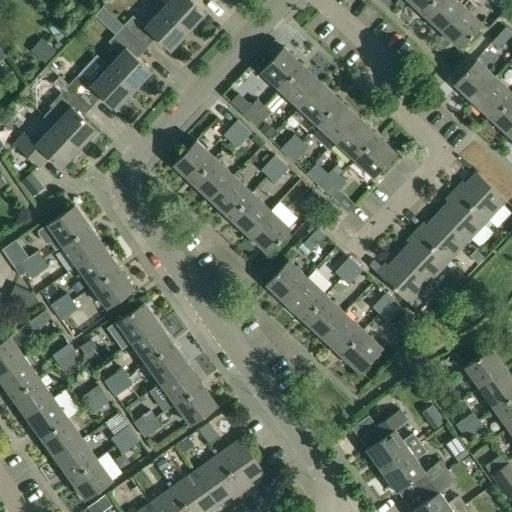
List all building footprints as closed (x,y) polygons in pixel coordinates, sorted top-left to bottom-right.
[(168,0),(162,7),(188,32),(206,12),(193,0),(168,0)] [(408,0),(421,12),(431,0),(408,0)] [(457,0),(431,0),(421,12),(440,29),(463,5),(457,0)] [(463,5),(440,29),(459,47),(482,23),(463,5)] [(94,16),(104,25),(112,16),(102,7),(94,16)] [(132,15),(122,25),(146,47),(155,37),(170,51),(188,32),(162,7),(144,26),(132,15)] [(120,52),(107,66),(133,90),(152,70),(137,57),(146,47),(122,25),(113,36),(108,41),(120,52)] [(511,32),(505,26),(491,42),(498,48),(511,34),(511,32)] [(42,38),(30,52),(45,63),(56,49),(42,38)] [(283,45),(260,70),(279,88),(302,63),(283,45)] [(475,58),(452,82),(471,100),(495,76),(475,58)] [(302,63),(279,88),(297,105),(321,81),(302,63)] [(78,74),(68,84),(91,106),(101,95),(116,109),(133,90),(107,66),(89,84),(78,74)] [(511,92),(495,76),(471,100),(490,118),(511,94),(511,92)] [(321,81),(297,105),(316,123),(339,99),(321,81)] [(51,107),(42,115),(52,124),(78,148),(96,128),(82,115),(91,106),(68,84),(59,94),(70,105),(60,116),(51,107)] [(511,94),(490,118),(509,136),(511,132),(511,94)] [(256,98),(242,113),(249,119),(263,104),(256,98)] [(339,99),(316,123),(335,141),(358,116),(339,99)] [(263,104),(249,119),(256,126),(270,111),(263,104)] [(358,116),(335,141),(354,158),(377,134),(358,116)] [(237,118),(223,134),(230,141),(244,125),(237,118)] [(267,122),(260,129),(268,136),(275,130),(267,122)] [(23,132),(13,143),(36,164),(46,154),(60,167),(78,148),(52,124),(35,143),(23,132)] [(244,125),(230,141),(237,147),(251,132),(244,125)] [(295,133),(280,148),(287,154),(301,139),(295,133)] [(377,134),(354,158),(373,176),(396,152),(377,134)] [(196,139),(172,163),(191,181),(215,157),(196,139)] [(301,139),(287,154),(294,161),(309,146),(301,139)] [(275,155),(261,170),(267,176),(281,161),(275,155)] [(215,157),(191,181),(210,199),(233,174),(215,157)] [(281,161),(267,176),(275,182),(288,167),(281,161)] [(332,168),(317,184),(324,190),(339,175),(332,169),(332,168)] [(462,180),(453,190),(486,220),(505,200),(476,171),(465,183),(462,180)] [(31,172),(19,182),(25,189),(37,180),(31,172)] [(233,174),(210,199),(229,217),(252,192),(233,174)] [(339,175),(324,190),(331,197),(346,182),(339,175)] [(312,189),(298,204),(305,211),(319,196),(312,189)] [(447,202),(436,212),(467,241),(486,220),(453,190),(445,199),(447,202)] [(252,192),(229,217),(247,234),(271,210),(252,192)] [(47,222),(36,230),(45,244),(49,242),(54,249),(62,244),(89,225),(74,203),(47,222)] [(271,210),(247,234),(266,252),(290,228),(271,210)] [(423,221),(414,230),(447,261),(467,241),(436,212),(426,223),(423,221)] [(89,225),(62,244),(76,265),(104,246),(89,225)] [(317,227),(303,242),(311,249),(325,234),(317,227)] [(408,242),(398,253),(428,282),(447,261),(414,230),(406,240),(408,242)] [(104,246),(76,265),(91,286),(119,267),(104,246)] [(478,263),(483,257),(475,249),(469,254),(478,263)] [(37,251),(20,263),(24,270),(42,258),(37,251)] [(376,262),(371,268),(376,272),(408,303),(428,282),(398,253),(388,264),(384,262),(381,266),(376,262)] [(348,256),(334,271),(342,278),(356,262),(348,256)] [(42,258),(24,270),(29,278),(47,266),(42,258)] [(288,258),(265,283),(284,301),(307,276),(288,258)] [(356,262),(342,278),(349,285),(363,269),(356,262)] [(119,267),(91,286),(106,307),(134,288),(119,267)] [(307,276),(284,301),(303,318),(326,293),(307,276)] [(14,284),(9,297),(30,306),(38,300),(33,292),(14,284)] [(386,291),(371,306),(372,307),(378,312),(393,297),(386,291)] [(326,293),(303,318),(321,336),(344,311),(326,293)] [(66,294),(50,305),(56,313),(72,302),(66,294)] [(393,297),(378,312),(386,319),(400,304),(393,297)] [(116,320),(107,327),(122,348),(131,341),(158,322),(143,301),(116,320)] [(72,302),(56,313),(60,320),(69,314),(77,308),(72,302)] [(44,309),(28,321),(35,331),(51,319),(44,309)] [(344,311),(321,336),(340,353),(363,328),(357,323),(344,311)] [(406,313),(390,330),(401,340),(417,323),(406,313)] [(158,322),(131,341),(146,362),(173,342),(158,322)] [(363,328),(340,353),(359,371),(382,346),(363,329),(363,328)] [(9,335),(0,341),(0,372),(24,355),(9,335)] [(89,341),(80,346),(85,354),(94,348),(89,341)] [(173,342),(146,362),(160,382),(187,363),(173,342)] [(69,345),(52,357),(57,363),(73,351),(69,345)] [(491,346),(463,366),(478,387),(506,367),(491,346)] [(73,351),(57,363),(62,370),(79,358),(73,351)] [(24,355),(0,372),(0,379),(11,395),(39,376),(24,355)] [(187,363),(160,382),(175,403),(202,384),(187,363)] [(511,375),(506,367),(478,387),(493,408),(511,394),(511,375)] [(120,370),(105,382),(110,389),(126,377),(120,370)] [(39,376),(11,395),(26,416),(53,396),(39,376)] [(448,376),(430,389),(436,397),(454,385),(448,376)] [(126,377),(110,389),(115,396),(131,384),(126,377)] [(202,384),(175,403),(190,424),(217,405),(202,384)] [(98,385),(82,397),(86,404),(103,392),(98,385)] [(103,392),(86,404),(92,412),(108,400),(103,392)] [(511,394),(493,408),(508,429),(511,425),(511,394)] [(53,396),(26,416),(41,436),(68,417),(53,396)] [(374,426),(358,438),(365,448),(380,469),(419,441),(413,433),(403,440),(394,427),(407,418),(399,408),(374,426)] [(149,410),(133,422),(138,429),(154,417),(149,410)] [(472,411),(454,423),(460,431),(478,419),(472,411)] [(68,417),(41,436),(55,457),(83,437),(68,417)] [(154,417),(138,429),(144,436),(160,424),(154,417)] [(478,419),(460,431),(466,439),(484,426),(478,419)] [(128,426),(112,437),(116,444),(133,432),(128,426)] [(133,432),(116,444),(122,452),(139,440),(133,432)] [(83,437),(55,457),(70,477),(97,458),(83,437)] [(186,437),(177,444),(183,453),(192,446),(186,437)] [(239,438),(216,454),(242,490),(253,483),(251,481),(263,472),(239,438)] [(419,441),(380,469),(386,478),(383,480),(392,492),(395,490),(412,479),(419,489),(444,470),(437,460),(424,470),(416,458),(426,451),(419,441)] [(464,450),(454,457),(457,461),(467,454),(464,450)] [(502,453),(485,465),(491,473),(508,461),(502,453)] [(216,454),(194,470),(218,504),(230,495),(232,498),(242,490),(216,454)] [(97,458),(70,477),(85,498),(112,479),(97,458)] [(164,458),(156,463),(161,470),(169,465),(164,458)] [(491,473),(490,473),(510,502),(511,499),(511,466),(508,461),(491,473)] [(194,470),(171,486),(189,511),(206,511),(218,504),(194,470)] [(426,499),(410,510),(411,511),(451,511),(464,504),(458,496),(448,503),(439,490),(451,480),(444,470),(419,489),(426,499)] [(189,511),(171,487),(148,503),(155,511),(189,511)] [(398,511),(399,511),(414,506),(408,492),(393,498),(398,511)] [(97,499),(87,506),(90,511),(98,511),(111,503),(104,494),(97,499)] [(134,507),(126,511),(155,511),(148,503),(137,511),(134,507)]
